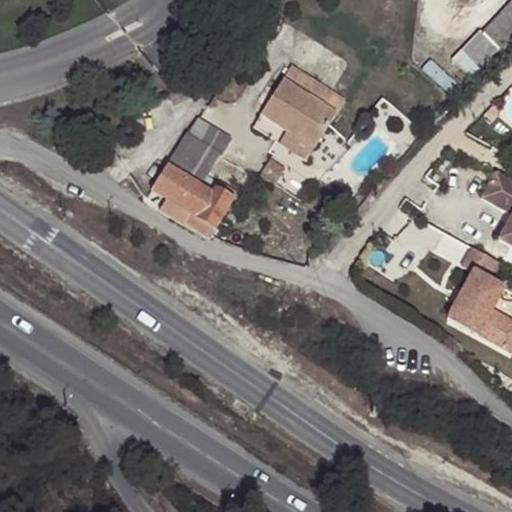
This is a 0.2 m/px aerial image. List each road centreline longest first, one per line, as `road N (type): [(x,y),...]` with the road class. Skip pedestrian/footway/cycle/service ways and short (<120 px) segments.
road 1 (residential): [(0,148),(37,156),(202,250),(331,285),(511,417)]
road 2 (tertiary): [(0,206),(355,452),(463,511)]
road 3 (secondary): [(120,394),(310,511)]
road 4 (residential): [(0,74),(140,28),(169,0)]
road 5 (secondary): [(0,315),(120,394)]
road 6 (residential): [(120,394),(108,412),(108,434),(151,511)]
